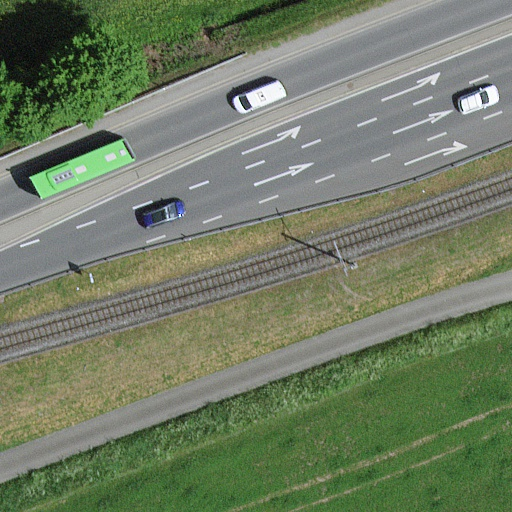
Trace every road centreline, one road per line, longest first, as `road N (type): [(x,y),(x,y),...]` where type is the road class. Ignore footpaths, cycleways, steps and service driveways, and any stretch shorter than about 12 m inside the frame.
road 1 (unclassified): [(511,285),(0,469)]
road 2 (secondary): [(504,0),(288,80),(0,202)]
road 3 (secondary): [(0,264),(495,85)]
